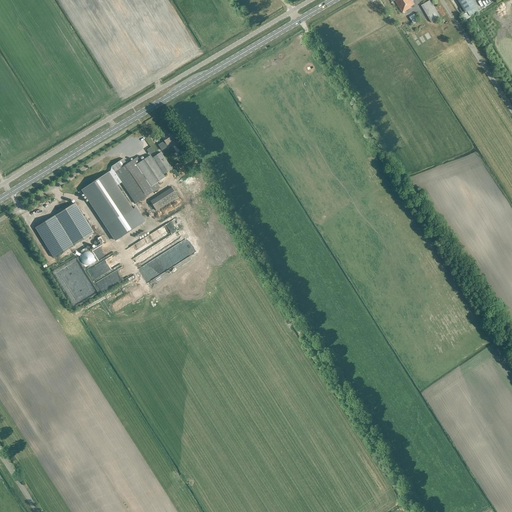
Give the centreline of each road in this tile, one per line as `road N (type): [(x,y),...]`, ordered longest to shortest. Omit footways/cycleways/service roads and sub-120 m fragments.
road 1 (primary): [(0,199),(297,21)]
road 2 (unclassified): [(292,11),(0,186)]
